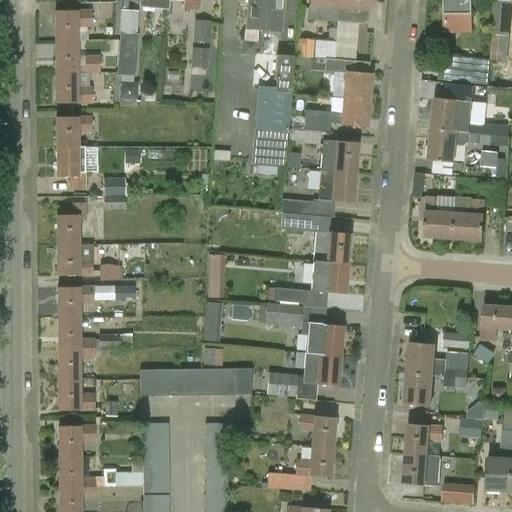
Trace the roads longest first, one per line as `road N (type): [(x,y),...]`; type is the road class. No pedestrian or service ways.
road 1 (residential): [(7,511),(3,0)]
road 2 (residential): [(382,269),(403,0)]
road 3 (residential): [(363,509),(382,269)]
road 4 (residential): [(511,275),(382,269)]
